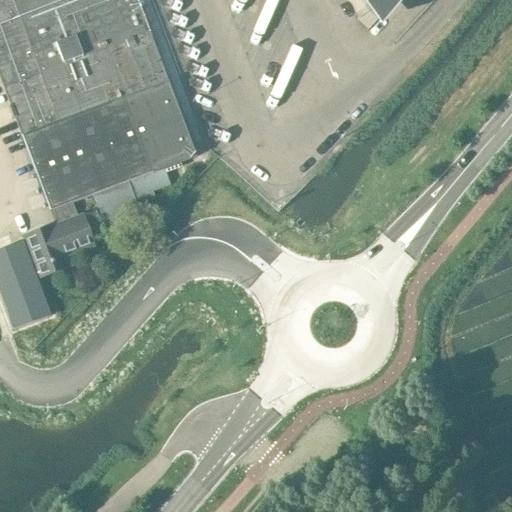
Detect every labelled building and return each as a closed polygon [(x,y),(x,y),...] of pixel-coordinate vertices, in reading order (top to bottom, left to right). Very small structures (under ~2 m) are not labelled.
[(21,137),(167,83),(161,65),(169,62),(164,48),(156,51),(136,0),(0,0),(0,83),(20,137),(21,137)] [(362,0),(379,24),(399,0),(362,0)] [(106,234),(142,220),(140,215),(147,212),(143,201),(153,197),(151,192),(169,185),(166,176),(182,170),(179,164),(195,158),(167,83),(21,137),(49,212),(52,211),(57,226),(77,218),(72,203),(81,201),(81,200),(92,196),(106,234)] [(44,231),(23,239),(37,278),(55,271),(51,261),(91,246),(90,242),(105,236),(95,211),(86,215),(81,201),(72,203),(77,218),(57,226),(54,227),(55,230),(46,234),(44,231)] [(22,242),(0,250),(0,298),(12,331),(50,317),(22,242)]
